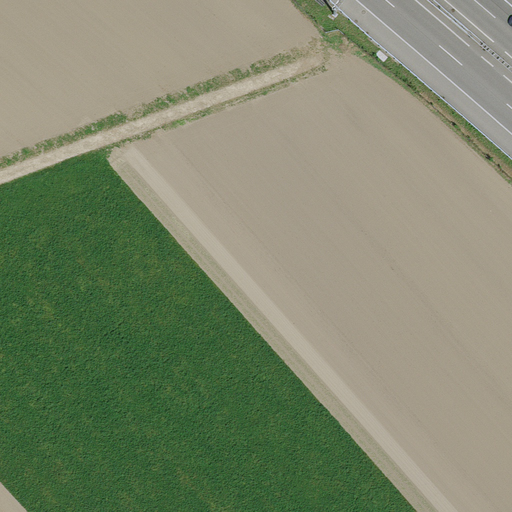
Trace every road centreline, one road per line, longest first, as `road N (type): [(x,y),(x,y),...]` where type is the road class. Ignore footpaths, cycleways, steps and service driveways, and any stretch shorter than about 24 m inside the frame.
road 1 (track): [(0,173),(298,64)]
road 2 (motorway): [(384,0),(511,109)]
